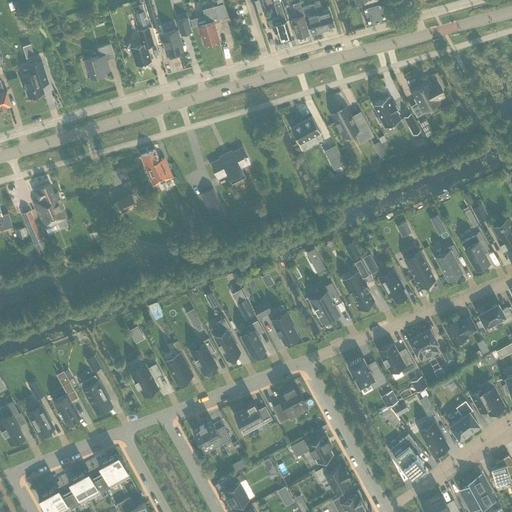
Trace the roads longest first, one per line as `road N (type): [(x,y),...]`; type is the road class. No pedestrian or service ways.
road 1 (secondary): [(0,159),(511,13)]
road 2 (residential): [(306,362),(511,283)]
road 3 (residential): [(306,362),(387,509)]
road 4 (residential): [(122,433),(8,474),(28,511)]
road 5 (residential): [(165,418),(306,362)]
road 6 (residential): [(387,509),(511,425)]
